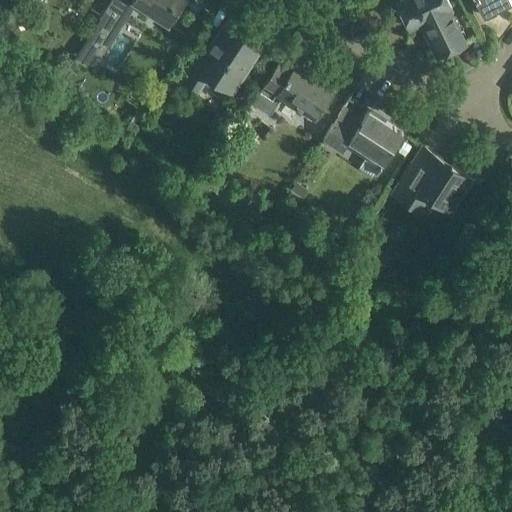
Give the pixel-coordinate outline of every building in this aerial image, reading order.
[(117,0),(132,9),(135,3),(167,24),(183,0),(117,0)] [(400,0),(396,3),(398,6),(397,8),(396,12),(396,16),(398,19),(401,22),(406,24),(408,28),(422,21),(439,54),(464,42),(447,8),(451,6),(447,0),(400,0)] [(474,0),(483,16),(511,2),(510,0),(474,0)] [(23,17),(11,9),(0,26),(12,35),(23,17)] [(261,41),(228,20),(208,50),(201,46),(177,83),(194,93),(207,74),(230,89),(261,41)] [(290,70),(277,61),(250,102),(269,114),(282,94),(315,116),(333,88),(295,63),(290,70)] [(323,138),(342,150),(349,139),(384,161),(391,149),(402,132),(367,110),(362,119),(344,107),(347,102),(346,101),(335,118),(323,138)] [(404,141),(398,151),(404,155),(411,145),(404,141)] [(443,159),(422,145),(392,193),(421,211),(431,196),(449,207),(469,176),(451,164),(448,168),(440,163),(443,159)] [(296,182),(286,197),(296,203),(305,188),(296,182)] [(358,244),(353,252),(365,259),(370,251),(358,244)]
